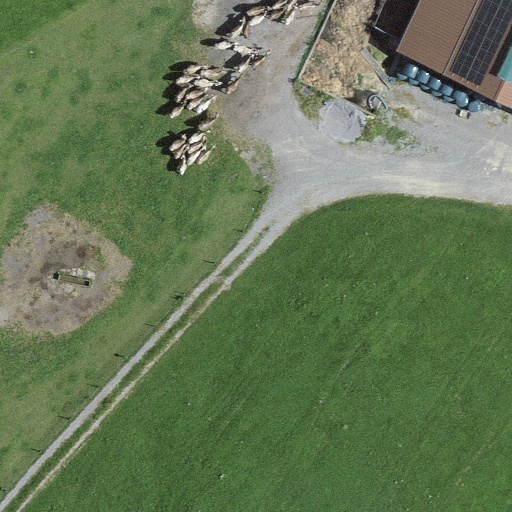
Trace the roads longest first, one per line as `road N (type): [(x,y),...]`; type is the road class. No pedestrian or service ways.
road 1 (track): [(20,511),(303,178),(285,93),(316,0)]
road 2 (track): [(511,170),(303,178)]
